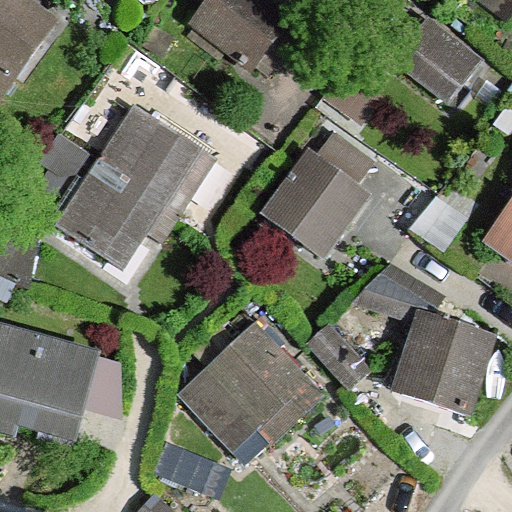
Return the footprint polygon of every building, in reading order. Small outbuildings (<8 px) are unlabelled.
[(0,0),(0,88),(42,31),(0,0)] [(252,0),(211,0),(189,29),(254,79),(292,30),(252,0)] [(479,67),(425,27),(392,71),(446,111),(479,67)] [(211,166),(128,112),(53,226),(136,280),(211,166)] [(382,172),(340,140),(318,170),(360,201),(382,172)] [(318,170),(306,162),(265,221),(328,265),(370,207),(360,201),(318,170)] [(511,205),(485,248),(511,264),(511,205)] [(405,326),(424,305),(385,270),(354,306),(393,340),(405,326)] [(494,343),(413,322),(392,399),(473,421),(494,343)] [(108,364),(0,333),(0,439),(80,462),(108,364)] [(307,387),(259,334),(185,400),(233,453),(307,387)] [(174,511),(161,498),(146,511),(174,511)]
